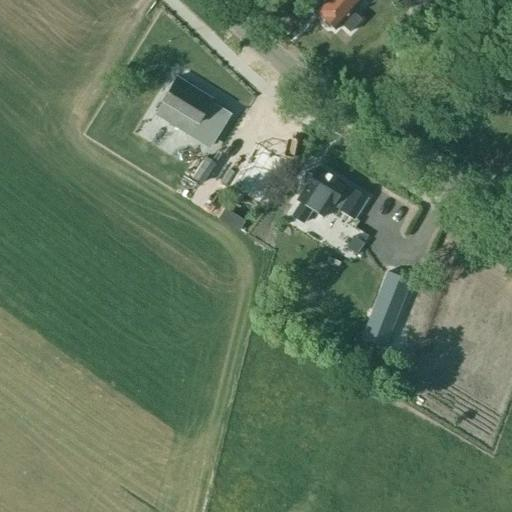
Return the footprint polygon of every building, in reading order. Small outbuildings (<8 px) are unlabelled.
[(359,0),(322,0),(313,11),(323,19),(323,24),(328,28),(332,28),(334,30),(340,24),(347,30),(357,19),(350,13),(360,1),(359,0)] [(192,129),(189,133),(202,141),(217,115),(206,108),(211,99),(176,77),(161,101),(163,102),(156,113),(176,125),(178,121),(192,129)] [(206,156),(192,178),(203,186),(207,181),(212,184),(223,167),(218,164),(206,156)] [(345,184),(317,166),(312,175),(306,171),(302,177),(308,181),(300,194),(303,196),(291,215),(303,223),(315,203),(327,211),(331,205),(340,210),(353,219),(366,197),(344,184),(345,184)] [(360,339),(383,348),(410,280),(387,271),(360,339)] [(260,305),(280,315),(289,296),(269,286),(260,305)]
